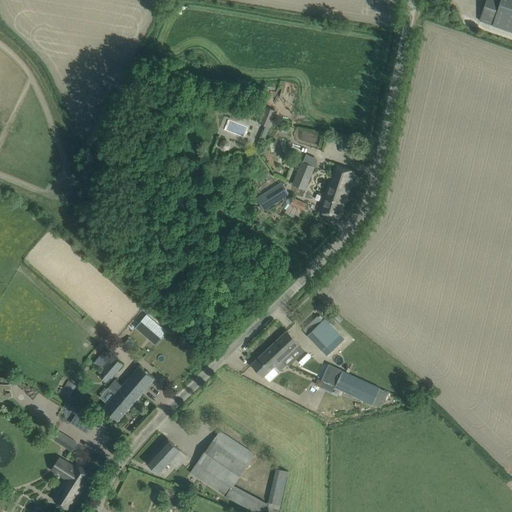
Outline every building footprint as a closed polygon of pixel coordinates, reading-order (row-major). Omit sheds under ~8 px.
[(511,0),(486,0),(480,20),(511,31),(511,0)] [(233,109),(230,118),(237,121),(244,116),(243,105),(233,109)] [(258,123),(265,125),(269,127),(275,111),(264,107),(258,123)] [(305,189),(314,166),(301,162),(292,184),(305,189)] [(355,171),(335,164),(318,211),(339,219),(348,195),(350,187),(348,186),(350,181),(352,181),(355,171)] [(274,204),(289,194),(282,183),(257,199),(264,210),(274,204)] [(306,204),(294,198),(291,204),(304,210),(306,204)] [(156,344),(166,331),(147,315),(137,327),(156,344)] [(313,331),(309,334),(328,355),(345,340),(325,319),(323,321),(321,323),(317,327),(313,331)] [(263,377),(276,364),(277,365),(300,344),(287,330),(251,364),(263,377)] [(129,338),(124,342),(130,347),(135,343),(129,338)] [(112,356),(105,349),(94,362),(102,368),(112,356)] [(113,356),(101,370),(111,378),(123,364),(113,356)] [(155,378),(153,377),(140,365),(121,386),(115,381),(109,388),(115,393),(103,407),(118,421),(155,378)] [(343,370),(335,388),(380,409),(389,390),(343,370)] [(71,379),(64,390),(71,395),(79,385),(71,379)] [(10,385),(0,384),(0,399),(11,396),(11,393),(1,394),(1,390),(10,389),(10,385)] [(78,410),(66,403),(63,407),(75,414),(78,410)] [(76,442),(56,430),(51,438),(71,450),(76,442)] [(221,431),(220,431),(191,471),(225,496),(255,511),(258,511),(264,501),(233,484),(254,455),(221,431)] [(168,439),(146,462),(158,474),(169,462),(175,468),(187,456),(168,439)] [(74,466),(65,461),(58,472),(66,477),(65,478),(66,479),(53,499),(70,510),(84,489),(83,489),(87,483),(89,484),(94,475),(76,463),(74,466)] [(12,487),(7,494),(12,497),(16,490),(12,487)]
